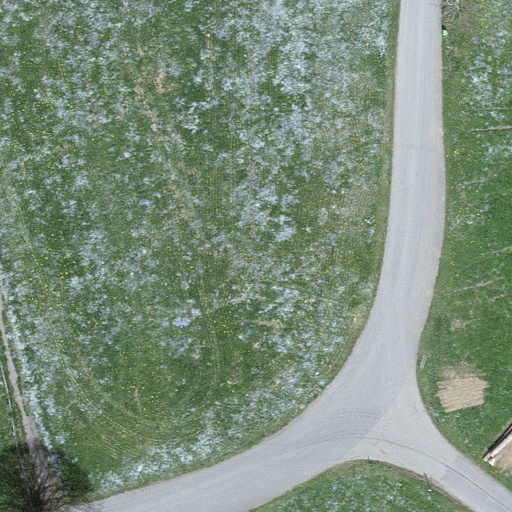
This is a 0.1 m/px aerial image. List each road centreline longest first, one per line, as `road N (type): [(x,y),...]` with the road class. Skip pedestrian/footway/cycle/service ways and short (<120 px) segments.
road 1 (unclassified): [(422,0),(412,246),(389,340),(364,392)]
road 2 (unclassified): [(364,392),(271,469),(156,511)]
road 3 (unclassified): [(504,511),(422,453),(364,392)]
